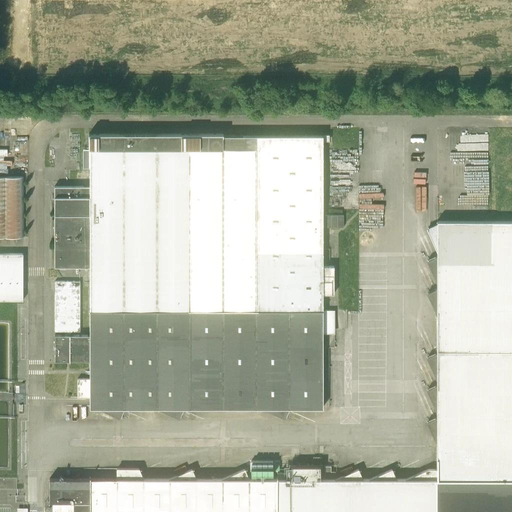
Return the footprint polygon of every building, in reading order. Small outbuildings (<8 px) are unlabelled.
[(55,361),(65,361),(89,361),(89,378),(77,378),(77,397),(89,397),(89,408),(97,408),(119,418),(124,408),(156,407),(178,418),(183,407),(262,407),(284,418),(289,407),(322,407),(322,333),(334,333),(335,310),(323,310),(323,293),(334,294),(334,265),(323,265),(322,136),(222,136),(222,134),(88,134),(88,149),(89,149),(89,186),(54,186),(54,267),(89,267),(89,335),(55,335),(55,361)] [(0,175),(0,236),(24,236),(25,175),(0,175)] [(325,215),(325,227),(343,227),(343,215),(325,215)] [(324,466),(324,479),(320,479),(320,466),(291,466),(291,479),(286,479),(286,473),(277,473),(277,479),(248,479),(244,469),(222,479),(196,479),(192,469),(170,479),(143,479),(139,468),(117,468),(117,479),(49,478),(49,502),(55,502),(55,511),(511,511),(511,220),(437,221),(437,224),(426,228),(437,252),(437,256),(426,260),(436,284),(436,288),(426,293),(436,316),(436,353),(426,357),(436,381),(436,385),(426,390),(436,414),(436,417),(426,422),(436,445),(436,468),(428,468),(405,479),(397,479),(392,468),(369,479),(363,479),(358,468),(335,479),(335,471),(331,471),(331,466),(324,466)] [(0,300),(23,300),(23,253),(0,253),(0,300)] [(54,331),(64,331),(80,331),(80,281),(55,281),(54,331)]
